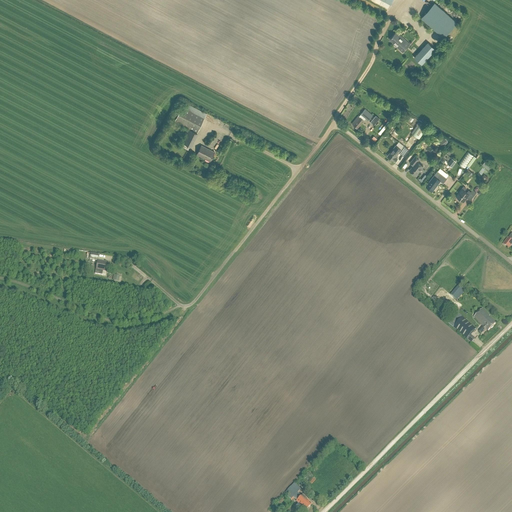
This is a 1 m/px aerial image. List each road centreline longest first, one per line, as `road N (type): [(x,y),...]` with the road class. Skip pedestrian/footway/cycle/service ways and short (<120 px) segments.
road 1 (unclassified): [(511,263),(335,122),(191,305),(181,306),(132,265)]
road 2 (track): [(511,325),(323,511)]
